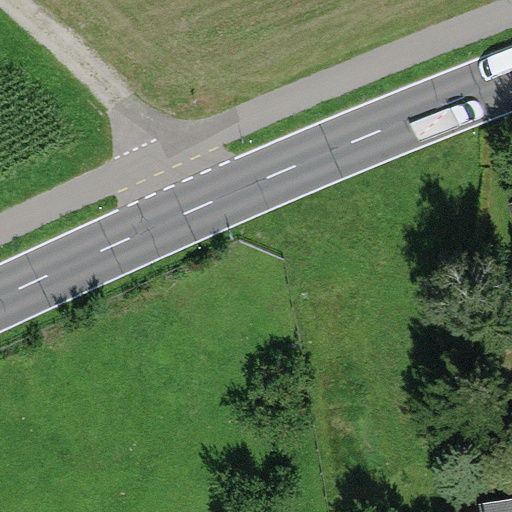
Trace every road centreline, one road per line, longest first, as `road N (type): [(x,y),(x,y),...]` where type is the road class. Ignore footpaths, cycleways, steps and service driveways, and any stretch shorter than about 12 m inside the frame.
road 1 (secondary): [(0,300),(323,155),(511,84)]
road 2 (track): [(10,0),(103,77),(171,153),(197,210)]
